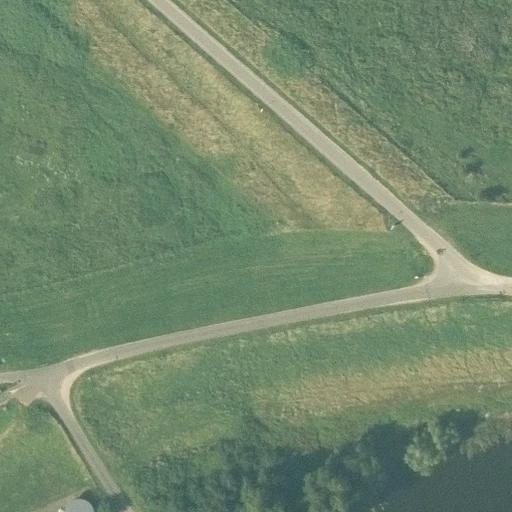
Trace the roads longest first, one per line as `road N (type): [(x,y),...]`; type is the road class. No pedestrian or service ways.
road 1 (unclassified): [(469,288),(403,294),(79,363),(44,381),(61,406)]
road 2 (unclassified): [(469,288),(442,249),(157,0)]
road 3 (track): [(61,406),(123,511)]
